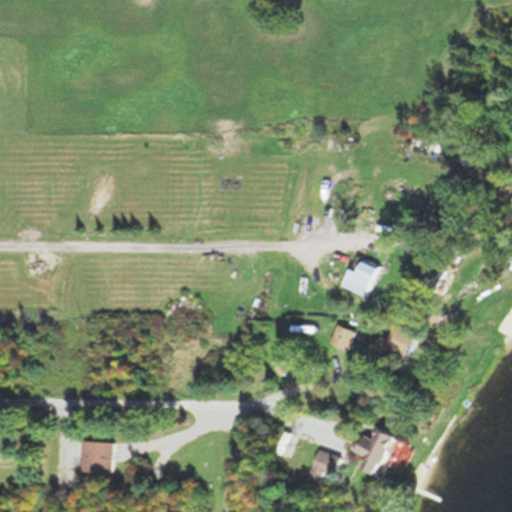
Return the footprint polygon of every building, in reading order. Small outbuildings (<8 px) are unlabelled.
[(455,262),(435,255),(427,278),(447,285),(455,262)] [(345,285),(370,296),(383,265),(367,258),(362,271),(353,267),(345,285)] [(332,342),(352,350),(360,330),(341,321),(332,342)] [(394,338),(385,334),(380,345),(410,359),(422,334),(401,324),(394,338)] [(368,434),(361,453),(376,459),(372,471),(382,475),(388,459),(394,462),(404,438),(391,433),(388,442),(368,434)] [(115,472),(115,440),(84,439),(84,471),(115,472)] [(345,462),(326,449),(316,464),(335,476),(345,462)]
